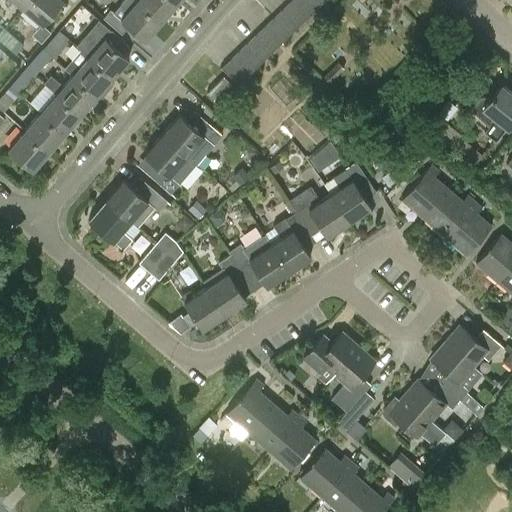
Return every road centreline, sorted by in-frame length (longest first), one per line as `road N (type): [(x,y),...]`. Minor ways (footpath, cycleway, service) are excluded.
road 1 (residential): [(336,281),(198,364),(30,223)]
road 2 (residential): [(30,223),(229,0)]
road 3 (unclassified): [(190,511),(0,346)]
road 4 (residential): [(336,281),(388,245),(440,296),(414,334),(398,335)]
